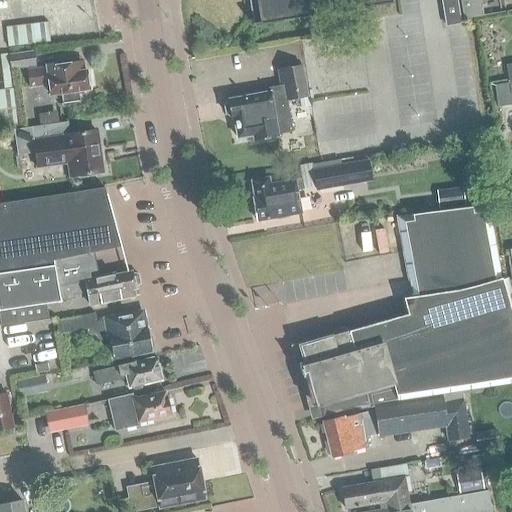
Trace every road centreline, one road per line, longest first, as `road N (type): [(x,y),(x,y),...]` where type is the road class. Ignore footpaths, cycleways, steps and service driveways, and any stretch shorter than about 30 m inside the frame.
road 1 (tertiary): [(262,426),(177,175),(148,0)]
road 2 (residential): [(0,480),(262,426)]
